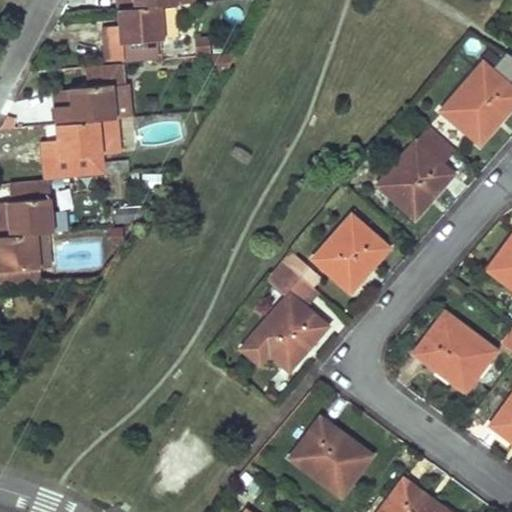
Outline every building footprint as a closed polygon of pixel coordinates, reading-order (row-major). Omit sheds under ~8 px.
[(177,0),(116,0),(118,9),(123,8),(161,5),(178,3),(177,0)] [(161,5),(123,8),(125,25),(119,25),(102,27),(104,45),(106,44),(161,39),(164,39),(161,5)] [(193,38),(195,56),(208,55),(210,55),(209,37),(193,38)] [(106,44),(107,60),(163,55),(161,39),(106,44)] [(210,55),(208,55),(209,71),(227,70),(236,53),(210,55)] [(511,87),(482,61),(440,109),(479,143),(492,127),(489,124),(496,116),(499,119),(511,104),(511,87)] [(54,106),(55,124),(61,123),(99,120),(111,119),(116,118),(113,86),(113,84),(128,83),(126,62),(91,65),(93,86),(75,87),(76,104),(70,104),(56,105),(54,106)] [(113,86),(116,118),(130,117),(127,85),(113,86)] [(56,105),(70,104),(76,104),(75,87),(69,88),(69,90),(55,92),(56,105)] [(489,124),(492,127),(499,119),(496,116),(489,124)] [(99,120),(102,153),(113,153),(111,119),(99,120)] [(99,120),(61,123),(63,139),(57,140),(40,141),(44,178),(104,173),(103,162),(102,153),(99,120)] [(429,126),(378,184),(411,214),(429,193),(433,197),(453,173),(443,164),(456,149),(429,126)] [(103,162),(104,173),(127,171),(126,160),(103,162)] [(411,214),(415,217),(433,197),(429,193),(411,214)] [(49,198),(12,201),(13,217),(0,218),(0,235),(36,233),(46,232),(53,231),(49,198)] [(0,201),(0,218),(13,217),(12,201),(0,201)] [(350,214),(312,258),(346,287),(366,264),(370,268),(388,247),(350,214)] [(112,228),(113,245),(125,244),(124,227),(112,228)] [(36,233),(39,264),(49,263),(46,232),(36,233)] [(0,269),(39,267),(39,264),(36,233),(0,235),(0,269)] [(511,234),(487,269),(511,287),(511,234)] [(290,250),(282,259),(301,276),(309,267),(290,250)] [(301,276),(282,259),(267,276),(288,293),(240,347),(258,363),(268,351),(284,365),(302,345),(306,349),(327,326),(305,306),(318,291),(313,287),(301,276)] [(366,264),(346,287),(350,291),(370,268),(366,264)] [(39,267),(0,269),(0,285),(41,282),(39,267)] [(309,267),(301,276),(313,287),(321,277),(309,267)] [(495,350),(444,311),(414,352),(440,372),(442,368),(451,374),(448,378),(465,390),(495,350)] [(284,365),(288,369),(306,349),(302,345),(284,365)] [(442,368),(440,372),(448,378),(451,374),(442,368)] [(511,395),(490,425),(511,441),(511,395)] [(320,417),(289,457),(340,495),(371,455),(354,442),(352,446),(343,440),(346,436),(320,417)] [(352,446),(354,442),(346,436),(343,440),(352,446)] [(403,478),(377,511),(448,511),(438,504),(435,508),(426,501),(429,497),(403,478)] [(435,508),(438,504),(429,497),(426,501),(435,508)]
